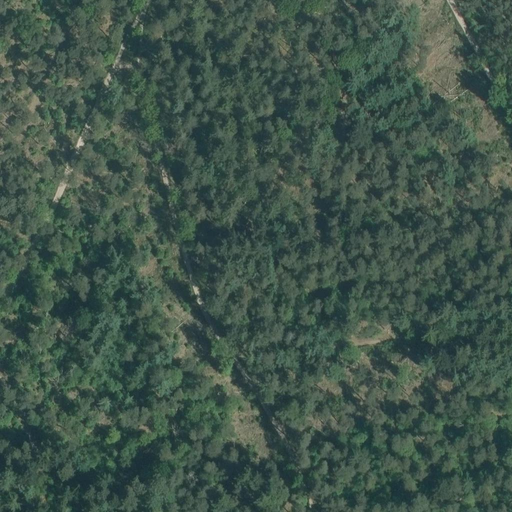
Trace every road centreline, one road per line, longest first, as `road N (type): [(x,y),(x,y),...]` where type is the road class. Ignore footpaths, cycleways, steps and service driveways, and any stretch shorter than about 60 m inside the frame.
road 1 (track): [(234,360),(193,282),(145,73),(136,65),(114,68)]
road 2 (track): [(114,68),(0,305)]
road 3 (track): [(313,511),(234,360)]
